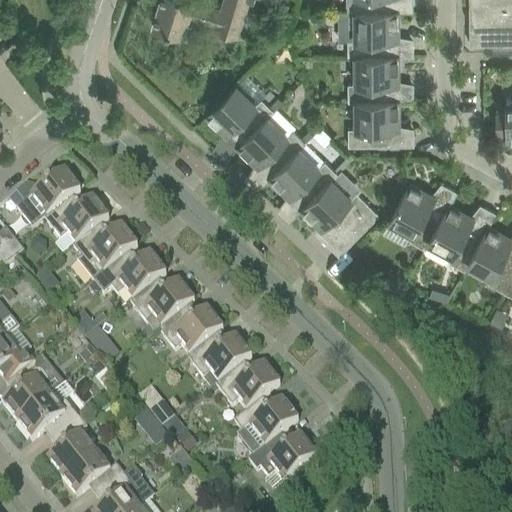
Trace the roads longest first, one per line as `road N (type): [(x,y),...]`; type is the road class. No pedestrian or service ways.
road 1 (tertiary): [(398,511),(394,433),(371,387),(89,115)]
road 2 (residential): [(511,173),(447,136),(446,0)]
road 3 (tertiary): [(89,115),(80,66),(104,0)]
